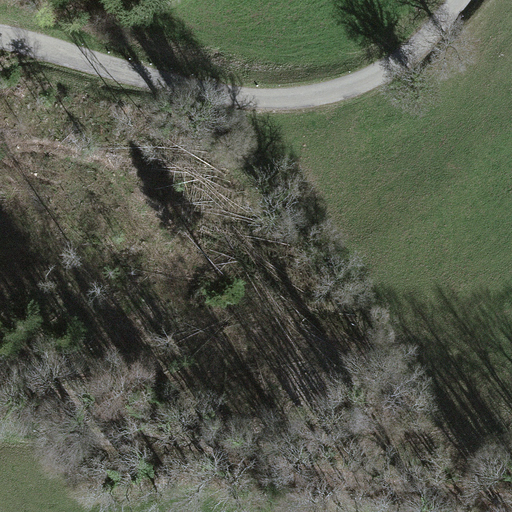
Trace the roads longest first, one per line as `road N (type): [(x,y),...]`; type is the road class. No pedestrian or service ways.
road 1 (track): [(0,425),(185,440),(353,478),(511,501)]
road 2 (tertiary): [(0,35),(217,94),(277,98),(374,75),(416,46),(458,0)]
